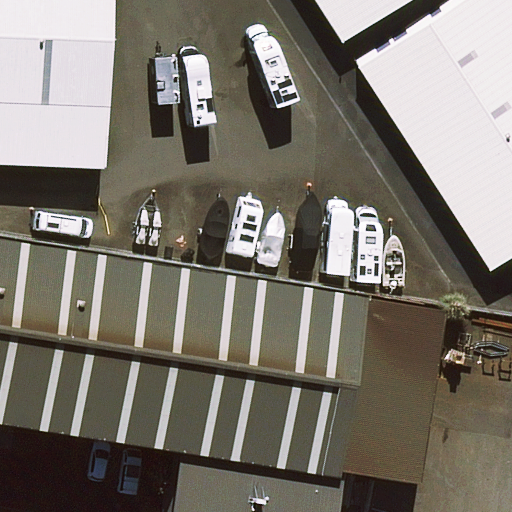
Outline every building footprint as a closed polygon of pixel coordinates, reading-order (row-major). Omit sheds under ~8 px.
[(116,0),(0,0),(0,136),(108,142),(116,0)] [(360,0),(339,0),(346,10),(360,0)] [(511,0),(430,0),(367,40),(493,238),(511,226),(511,0)] [(357,300),(0,237),(0,419),(169,449),(326,477),(357,300)] [(319,511),(326,477),(169,449),(157,511),(319,511)]
